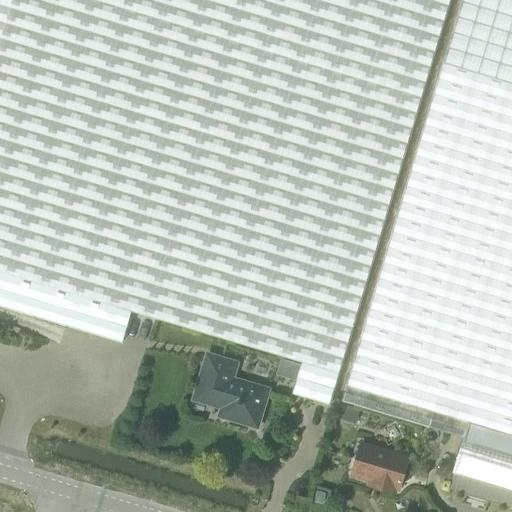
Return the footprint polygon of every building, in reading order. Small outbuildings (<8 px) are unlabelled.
[(0,0),(0,305),(121,342),(130,311),(151,317),(301,362),(292,392),(328,403),(448,0),(0,0)] [(511,0),(461,0),(342,400),(462,436),(467,422),(511,435),(511,0)] [(256,426),(267,389),(231,378),(235,363),(207,354),(194,398),(222,406),(220,415),(256,426)] [(511,435),(467,422),(462,436),(447,488),(511,507),(511,435)] [(401,480),(405,481),(409,479),(411,471),(409,467),(405,466),(407,457),(359,443),(350,474),(377,482),(375,487),(393,492),(395,487),(398,488),(401,480)] [(315,490),(312,500),(322,502),(325,493),(315,490)]
